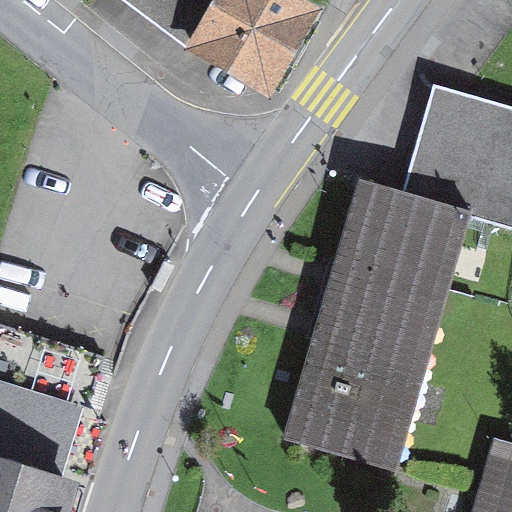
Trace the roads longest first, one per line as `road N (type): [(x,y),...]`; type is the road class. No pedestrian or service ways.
road 1 (tertiary): [(111,511),(172,341),(251,198)]
road 2 (unclassified): [(251,198),(0,0)]
road 3 (tertiary): [(251,198),(396,0)]
